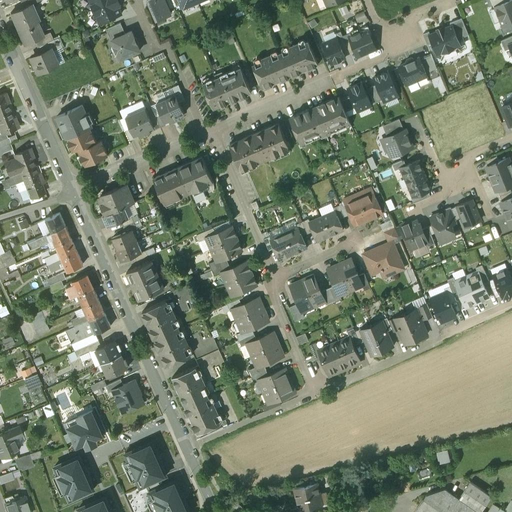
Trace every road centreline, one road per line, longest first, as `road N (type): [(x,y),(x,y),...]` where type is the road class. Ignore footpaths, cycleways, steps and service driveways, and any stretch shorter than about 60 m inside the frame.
road 1 (residential): [(212,511),(74,189)]
road 2 (residential): [(511,305),(314,394)]
road 3 (residential): [(74,189),(0,27)]
road 4 (residential): [(209,133),(275,279)]
road 5 (residential): [(74,189),(209,133)]
road 6 (residential): [(209,133),(331,79)]
road 7 (residential): [(275,279),(268,285),(314,394)]
